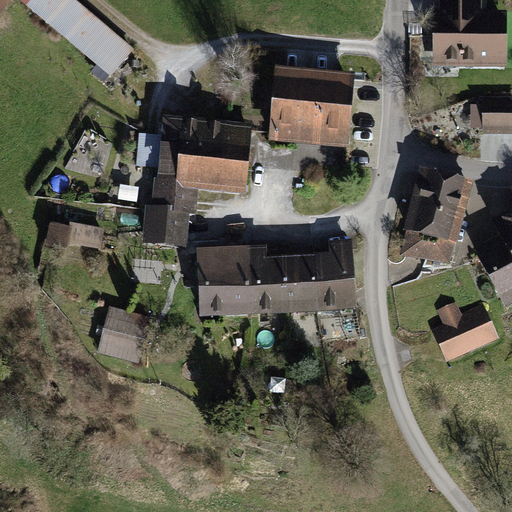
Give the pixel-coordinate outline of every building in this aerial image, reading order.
[(112,81),(135,53),(71,0),(0,0),(0,18),(15,1),(112,81)] [(481,0),(442,0),(442,19),(428,19),(428,69),(507,67),(507,18),(481,19),(481,0)] [(357,81),(278,74),(271,150),(350,157),(357,81)] [(482,135),(511,134),(511,97),(482,98),(482,135)] [(172,169),(172,172),(150,171),(149,199),(139,199),(137,260),(179,262),(181,208),(188,208),(187,201),(236,206),(245,122),(177,115),(177,119),(156,118),(153,167),(172,169)] [(460,250),(476,185),(423,172),(401,259),(451,265),(455,249),(460,250)] [(511,217),(489,229),(498,248),(511,275),(511,217)] [(103,253),(107,232),(52,223),(48,244),(103,253)] [(332,261),(318,262),(321,322),(359,320),(355,247),(331,248),(332,261)] [(503,315),(511,310),(511,275),(498,248),(475,259),(503,315)] [(268,252),(232,254),(236,326),(272,324),(269,264),(268,252)] [(202,328),(236,326),(232,254),(198,256),(202,328)] [(318,262),(269,264),(272,324),(321,322),(318,262)] [(456,306),(439,313),(443,324),(431,329),(446,363),(498,341),(483,306),(460,316),(456,306)] [(112,315),(102,352),(137,362),(147,325),(112,315)] [(0,424),(9,416),(0,405),(0,424)]
